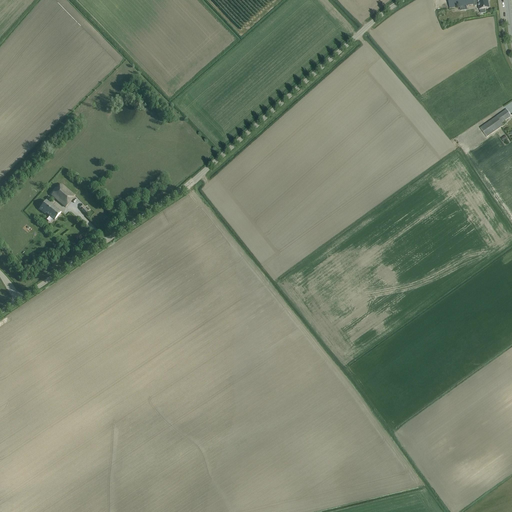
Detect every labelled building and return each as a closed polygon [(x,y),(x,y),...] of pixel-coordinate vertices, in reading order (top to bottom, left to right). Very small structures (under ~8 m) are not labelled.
[(473,0),(447,0),(449,9),(474,5),(473,2),(474,2),(473,0)] [(477,0),(477,1),(474,2),(473,2),(474,5),(474,6),(478,6),(479,10),(480,10),(481,14),(485,13),(485,9),(489,9),(487,0),(477,0)] [(506,110),(480,129),(486,138),(503,126),(501,124),(511,116),(506,110)] [(52,196),(57,200),(66,208),(76,197),(62,184),(52,196)] [(47,213),(51,217),(55,220),(62,212),(47,200),(39,210),(45,215),(47,213)]
